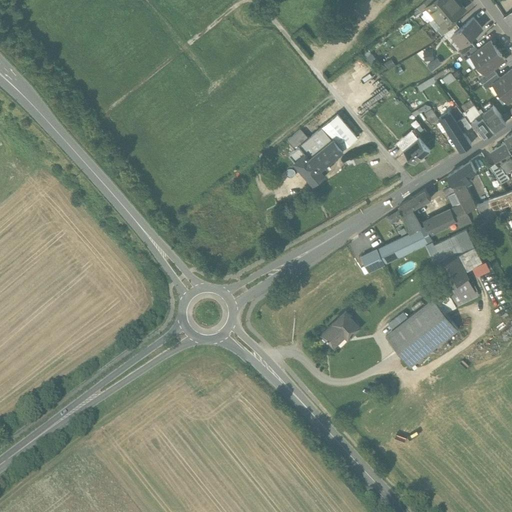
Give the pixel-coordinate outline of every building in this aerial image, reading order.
[(433,0),(426,0),(417,8),(421,14),(427,9),(426,8),(435,1),(433,0)] [(436,0),(435,1),(426,8),(427,9),(435,18),(456,0),(436,0)] [(456,0),(435,18),(443,28),(452,20),(464,10),(456,0)] [(511,9),(503,17),(511,28),(511,9)] [(460,30),(452,37),(456,41),(450,46),(455,52),(457,51),(469,41),(468,40),(472,36),(473,37),(482,30),(472,19),(460,30)] [(452,20),(443,28),(438,32),(442,37),(444,35),(456,25),(452,20)] [(456,25),(444,35),(448,40),(452,37),(460,30),(456,25)] [(469,41),(457,51),(461,57),(474,47),(469,41)] [(478,52),(470,58),(478,67),(498,52),(490,42),(478,52)] [(461,57),(460,58),(463,63),(470,58),(478,52),(474,47),(461,57)] [(422,62),(433,60),(431,50),(421,52),(422,62)] [(498,52),(478,67),(485,76),(492,71),(505,61),(498,52)] [(511,70),(500,80),(493,86),(500,95),(511,86),(511,70)] [(485,76),(478,82),(482,87),(496,75),(492,71),(485,76)] [(446,85),(453,80),(448,72),(440,78),(446,85)] [(500,80),(496,76),(496,75),(482,87),(486,91),(493,86),(500,80)] [(511,86),(500,95),(507,105),(511,101),(511,86)] [(493,134),(483,120),(474,107),(464,113),(471,123),(483,139),(493,134)] [(496,132),(506,125),(493,108),(483,115),(496,132)] [(297,166),(302,172),(313,185),(324,176),(319,170),(325,165),(356,140),(337,116),(307,140),(299,131),(287,141),(295,151),(289,155),(297,166)] [(453,121),(444,126),(449,132),(457,127),(453,121)] [(471,128),(466,121),(457,127),(462,134),(471,128)] [(462,134),(457,127),(449,132),(461,152),(471,147),(462,134)] [(429,154),(418,140),(403,152),(414,166),(429,154)] [(511,152),(507,144),(490,154),(497,166),(505,178),(506,177),(509,175),(511,175),(511,174),(511,152)] [(471,163),(463,168),(468,179),(475,174),(471,163)] [(325,165),(319,170),(324,176),(330,171),(325,165)] [(505,178),(497,166),(489,171),(500,188),(508,183),(508,181),(506,177),(505,178)] [(463,168),(448,178),(453,188),(456,194),(462,207),(471,203),(463,187),(468,185),(465,181),(468,179),(463,168)] [(453,188),(442,194),(446,200),(449,198),(456,194),(453,188)] [(425,192),(398,209),(405,223),(409,235),(409,236),(419,229),(416,223),(417,223),(411,212),(430,201),(425,192)] [(429,238),(468,219),(462,207),(456,194),(449,198),(456,211),(423,226),(429,238)] [(511,195),(497,201),(500,211),(511,206),(511,195)] [(476,206),(473,208),(471,203),(462,207),(468,219),(474,231),(498,220),(495,213),(500,211),(497,201),(477,207),(476,206)] [(393,212),(384,218),(388,224),(397,219),(393,212)] [(409,235),(376,250),(385,266),(428,246),(419,229),(409,236),(409,235)] [(466,231),(434,247),(442,264),(435,267),(448,293),(453,304),(475,293),(468,279),(465,272),(482,264),(466,231)] [(369,274),(385,266),(376,250),(361,258),(369,274)] [(453,304),(448,293),(439,297),(446,313),(456,308),(453,304)] [(433,298),(407,318),(403,313),(388,324),(392,330),(386,335),(410,367),(458,330),(433,298)] [(346,312),(323,333),(328,338),(327,339),(333,345),(337,341),(336,340),(341,335),(349,338),(353,334),(352,333),(359,326),(346,312)]
